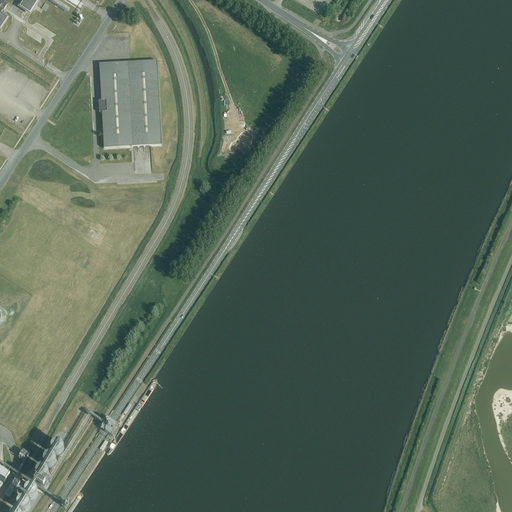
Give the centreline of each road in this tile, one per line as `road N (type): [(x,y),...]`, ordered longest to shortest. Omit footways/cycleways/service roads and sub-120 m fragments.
road 1 (primary): [(51,511),(347,58)]
road 2 (unclassified): [(417,511),(511,257)]
road 3 (unclassified): [(0,183),(120,0)]
